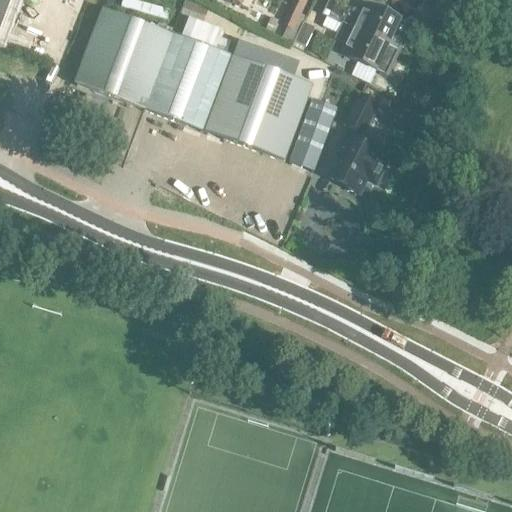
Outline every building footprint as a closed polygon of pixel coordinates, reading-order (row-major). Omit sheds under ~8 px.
[(0,0),(0,36),(14,1),(11,0),(0,0)] [(292,0),(290,6),(303,12),(308,0),(292,0)] [(303,12),(290,6),(280,27),(293,33),(303,12)] [(348,11),(346,14),(341,26),(399,54),(411,29),(364,7),(360,17),(348,11)] [(143,113),(169,37),(104,13),(76,88),(96,96),(143,113)] [(446,26),(453,30),(454,31),(459,22),(450,18),(446,26)] [(230,43),(220,39),(222,33),(188,20),(181,41),(232,60),(235,53),(227,50),(230,43)] [(272,35),(276,27),(278,23),(271,20),(265,31),(272,35)] [(399,54),(341,26),(336,38),(347,44),(341,58),(387,79),(399,54)] [(181,41),(169,37),(143,113),(240,148),(267,73),(232,60),(181,41)] [(267,73),(240,148),(283,164),(311,89),(267,73)] [(351,147),(350,147),(333,179),(344,185),(342,188),(359,197),(365,184),(374,189),(386,166),(377,161),(379,158),(363,150),(369,139),(365,137),(381,107),(360,96),(343,129),(357,136),(351,147)] [(313,175),(336,112),(312,103),(289,166),(313,175)] [(430,125),(424,137),(434,143),(441,131),(430,125)] [(331,240),(338,212),(318,207),(312,235),(331,240)]
